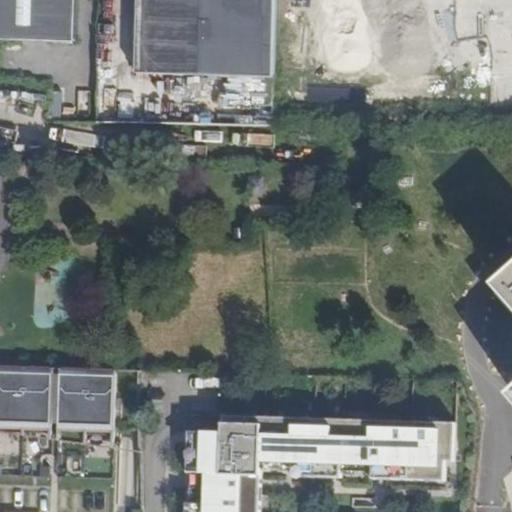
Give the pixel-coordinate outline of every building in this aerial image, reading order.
[(0,0),(0,43),(73,45),(73,0),(0,0)] [(274,78),(275,62),(277,0),(139,0),(138,60),(137,74),(274,78)] [(55,373),(0,371),(0,430),(24,431),(24,436),(24,439),(27,439),(27,436),(27,431),(51,432),(51,437),(51,442),(53,442),(53,432),(55,373)] [(117,375),(61,373),(60,432),(60,443),(62,443),(62,437),(62,432),(87,433),(87,437),(87,446),(88,447),(89,446),(89,437),(89,432),(114,433),(114,438),(114,450),(116,450),(117,375)] [(195,436),(191,511),(267,511),(269,467),(299,468),(299,481),(348,482),(349,469),(381,470),(380,483),(452,486),(453,466),(461,466),(463,429),(231,420),(230,437),(195,436)]
